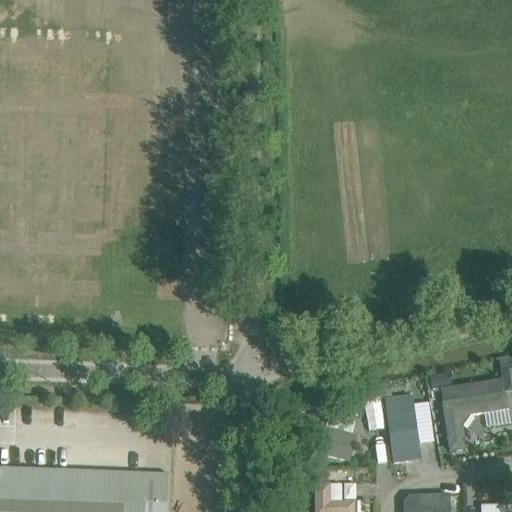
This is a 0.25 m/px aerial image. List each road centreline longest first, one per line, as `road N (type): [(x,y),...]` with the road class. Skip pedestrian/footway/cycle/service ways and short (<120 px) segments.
road 1 (unclassified): [(252,377),(252,0)]
road 2 (unclassified): [(511,319),(252,377)]
road 3 (unclassified): [(252,377),(0,367)]
road 4 (unclassified): [(252,511),(252,377)]
